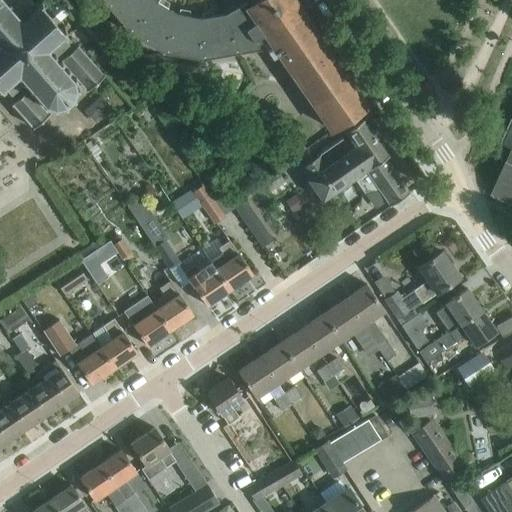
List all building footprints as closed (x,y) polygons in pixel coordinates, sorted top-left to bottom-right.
[(0,0),(0,87),(12,101),(10,103),(32,127),(53,109),(57,109),(57,106),(62,106),(64,108),(66,106),(64,104),(71,99),(74,100),(75,98),(72,96),(75,88),(78,89),(82,85),(87,90),(104,75),(77,44),(75,46),(62,32),(66,29),(64,27),(61,29),(55,23),(58,20),(67,12),(57,1),(49,9),(46,11),(40,5),(42,3),(41,1),(38,3),(35,0),(33,2),(30,0),(0,0)] [(273,45),(246,6),(244,3),(225,13),(201,17),(177,13),(158,2),(156,0),(103,0),(105,3),(128,31),(162,50),(202,58),(271,46),(273,45)] [(367,105),(294,0),(254,0),(246,6),(331,129),(367,105)] [(100,94),(84,110),(94,121),(111,106),(100,94)] [(387,154),(361,118),(345,130),(356,145),(329,164),(321,152),(300,167),(322,199),(355,177),(365,192),(379,189),(390,205),(408,192),(384,156),(387,154)] [(511,119),(502,142),(511,147),(496,183),(491,193),(511,203),(511,119)] [(289,147),(294,155),(305,147),(300,140),(289,147)] [(275,169),(261,179),(269,191),(284,181),(275,169)] [(203,205),(207,211),(214,222),(224,215),(204,184),(197,188),(195,185),(172,200),(183,218),(203,205)] [(239,193),(228,201),(252,235),(263,228),(239,193)] [(155,246),(159,252),(168,266),(178,260),(165,240),(163,241),(153,226),(150,228),(144,218),(139,221),(156,246),(155,246)] [(121,238),(112,244),(118,253),(122,258),(131,252),(121,238)] [(222,252),(210,261),(229,289),(252,273),(238,252),(229,239),(218,246),(222,252)] [(108,276),(100,263),(102,262),(94,250),(81,259),(97,283),(108,276)] [(383,298),(401,325),(417,313),(413,308),(436,292),(459,276),(441,250),(418,266),(427,279),(401,297),(396,290),(395,290),(384,274),(373,281),(384,298),(383,298)] [(192,283),(195,288),(206,304),(229,289),(210,261),(198,269),(195,265),(185,272),(192,283)] [(77,263),(55,278),(65,293),(87,278),(77,263)] [(163,293),(151,302),(155,308),(169,329),(193,313),(170,279),(159,287),(163,293)] [(366,283),(344,297),(363,325),(363,324),(370,334),(377,345),(387,359),(395,354),(371,319),(384,310),(366,283)] [(418,351),(419,352),(482,309),(467,288),(435,309),(449,329),(418,351)] [(20,297),(27,308),(36,302),(29,291),(20,297)] [(135,303),(123,311),(135,328),(146,345),(169,329),(155,308),(151,302),(147,295),(135,303)] [(344,297),(323,312),(341,339),(363,325),(344,297)] [(419,352),(425,361),(466,333),(474,345),(496,330),(482,309),(419,352)] [(401,325),(415,347),(428,339),(420,327),(427,323),(420,311),(417,313),(401,325)] [(323,312),(301,326),(320,354),(341,339),(323,312)] [(101,344),(99,346),(113,367),(136,351),(113,317),(93,331),(101,344)] [(67,349),(79,366),(90,383),(113,367),(99,346),(87,354),(78,341),(76,343),(59,318),(44,329),(60,353),(67,349)] [(301,326),(280,341),(298,368),(320,354),(301,326)] [(377,345),(370,334),(359,342),(366,353),(377,345)] [(280,341),(258,355),(277,383),(298,368),(280,341)] [(15,355),(22,365),(32,358),(25,348),(15,355)] [(511,353),(502,360),(511,375),(511,353)] [(237,370),(248,386),(255,397),(277,383),(258,355),(237,370)] [(22,365),(29,375),(39,368),(32,358),(22,365)] [(336,358),(326,364),(334,375),(343,369),(336,358)] [(55,360),(35,373),(41,381),(57,405),(77,392),(66,375),(61,367),(55,360)] [(398,375),(406,388),(427,374),(419,361),(398,375)] [(326,364),(316,371),(324,382),(325,381),(334,375),(326,364)] [(206,391),(227,422),(238,415),(232,406),(242,399),(227,377),(206,391)] [(41,381),(21,394),(37,419),(57,405),(41,381)] [(293,387),(283,393),(291,404),(300,398),(293,387)] [(274,399),(281,410),(291,404),(283,393),(274,399)] [(21,394),(1,408),(17,432),(37,419),(21,394)] [(407,398),(411,417),(434,413),(430,394),(407,398)] [(351,404),(336,414),(344,426),(358,417),(351,404)] [(0,408),(0,444),(17,432),(1,408),(0,408)] [(368,418),(381,438),(387,435),(375,414),(368,418)] [(433,416),(410,431),(444,480),(466,466),(433,416)] [(368,418),(358,424),(371,444),(381,438),(368,418)] [(253,434),(247,424),(234,433),(241,442),(253,434)] [(358,424),(348,429),(362,450),(371,444),(358,424)] [(319,425),(311,430),(316,439),(324,433),(319,425)] [(130,442),(141,459),(145,464),(140,467),(147,478),(155,473),(156,475),(167,468),(166,465),(175,459),(153,426),(130,442)] [(348,429),(339,435),(352,456),(362,450),(348,429)] [(339,435),(328,441),(341,462),(352,456),(339,435)] [(315,448),(322,458),(333,475),(345,467),(341,462),(328,441),(327,440),(315,448)] [(120,449),(100,463),(115,484),(135,472),(120,449)] [(194,490),(168,507),(171,511),(201,511),(218,501),(207,483),(188,455),(176,463),(194,490)] [(274,471),(281,483),(300,473),(293,460),(274,471)] [(118,511),(129,511),(132,510),(123,497),(100,463),(79,476),(95,499),(105,492),(118,511)] [(274,471),(247,487),(261,507),(269,502),(264,493),(281,483),(274,471)] [(511,511),(511,488),(506,480),(479,498),(488,511),(511,511)] [(89,511),(70,483),(48,498),(57,511),(89,511)] [(461,484),(452,490),(455,494),(464,507),(472,501),(461,484)] [(364,511),(347,487),(326,501),(332,511),(364,511)] [(150,511),(135,489),(123,497),(132,510),(133,511),(150,511)] [(406,511),(444,511),(433,494),(406,511)] [(27,511),(57,511),(48,498),(27,511)] [(332,511),(326,501),(309,511),(332,511)]
